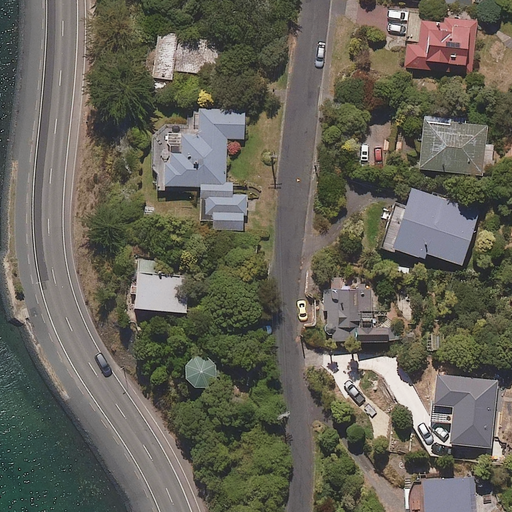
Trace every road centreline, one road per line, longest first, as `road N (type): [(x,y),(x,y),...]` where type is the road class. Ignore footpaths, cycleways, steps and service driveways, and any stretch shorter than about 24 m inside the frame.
road 1 (secondary): [(64,0),(53,268),(87,360),(142,441),(176,511)]
road 2 (residential): [(298,511),(288,229),(313,0)]
